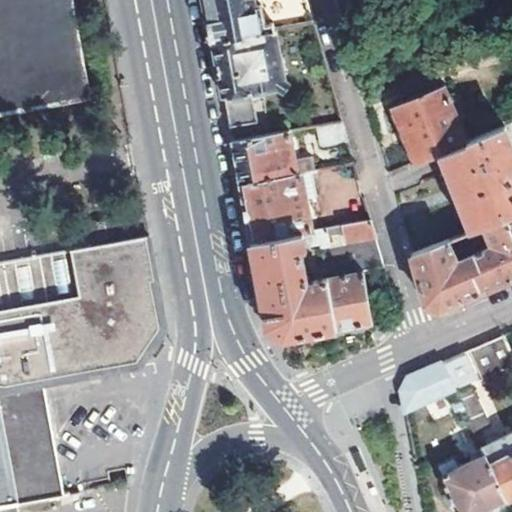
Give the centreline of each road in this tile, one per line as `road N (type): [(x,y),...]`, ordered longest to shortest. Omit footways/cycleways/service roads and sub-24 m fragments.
road 1 (residential): [(423,345),(322,0)]
road 2 (secondary): [(151,0),(209,308)]
road 3 (secondary): [(209,308),(164,476)]
road 4 (secondary): [(308,438),(235,437),(164,476)]
road 5 (residential): [(283,407),(423,345)]
road 6 (secondary): [(283,407),(209,308)]
